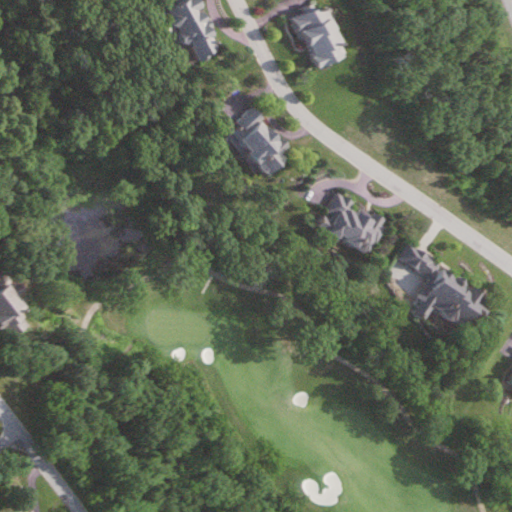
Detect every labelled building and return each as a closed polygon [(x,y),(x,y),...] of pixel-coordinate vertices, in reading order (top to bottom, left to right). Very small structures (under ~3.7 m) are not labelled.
[(191,63),(222,52),(203,0),(190,0),(171,7),(191,63)] [(318,70),(346,57),(324,6),(295,19),(318,70)] [(232,120),(250,103),(285,143),(276,149),(280,157),(263,171),(234,140),(239,131),(232,120)] [(321,228),(331,214),(323,208),(336,188),(381,216),(360,251),(321,228)] [(409,295),(423,278),(394,254),(406,240),(476,293),(482,306),(471,319),(454,325),(423,302),(419,318),(406,310),(409,295)] [(26,322),(21,316),(28,311),(1,276),(0,276),(0,331),(5,338),(26,322)] [(511,386),(502,380),(511,365),(511,386)]
